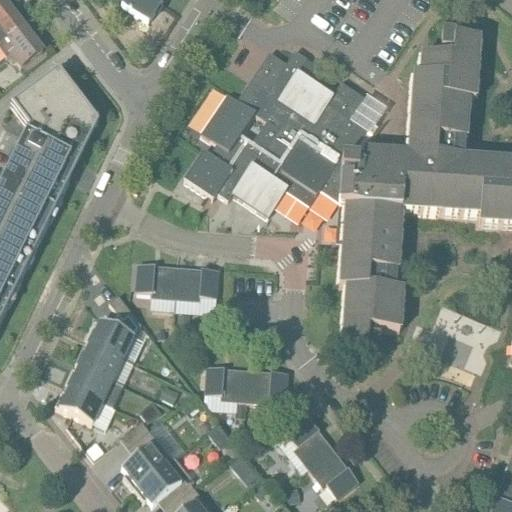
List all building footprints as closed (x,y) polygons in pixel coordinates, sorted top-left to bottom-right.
[(126,0),(120,10),(147,28),(160,8),(147,0),(126,0)] [(147,0),(160,8),(165,0),(147,0)] [(0,48),(23,31),(4,7),(0,9),(0,48)] [(41,56),(23,31),(0,48),(0,69),(12,60),(20,72),(41,56)] [(181,185),(205,201),(209,195),(226,205),(230,199),(267,223),(285,197),(308,212),(319,196),(338,208),(338,211),(344,212),(348,213),(346,249),(341,249),(338,292),(344,293),(340,352),(364,354),(364,360),(377,361),(378,341),(374,341),(374,335),(398,336),(401,294),(387,293),(388,276),(396,276),(400,216),(478,221),(478,229),(511,231),(511,166),(463,163),(463,162),(455,162),(456,144),(464,145),(467,105),(474,105),(478,43),(454,42),(454,35),(441,34),(440,54),(444,54),(444,61),(420,59),(419,79),(412,79),(407,159),(358,156),(358,148),(367,135),(352,125),(366,105),(340,88),(330,102),(296,79),(306,64),(294,57),(285,69),(268,58),(256,77),(259,79),(252,89),(248,86),(235,106),(225,100),(199,139),(214,149),(207,160),(200,156),(181,185)] [(67,90),(56,74),(9,113),(27,135),(0,190),(0,324),(8,309),(9,309),(21,285),(19,285),(27,269),(28,269),(34,258),(32,257),(48,224),(49,225),(61,201),(59,201),(68,183),(53,176),(67,148),(95,126),(83,110),(85,110),(69,89),(67,90)] [(174,305),(177,273),(136,270),(134,298),(150,299),(149,304),(174,305)] [(218,276),(177,273),(174,305),(199,307),(199,303),(215,304),(218,276)] [(128,322),(131,319),(117,301),(108,308),(117,320),(111,332),(99,326),(99,327),(99,328),(96,334),(92,332),(84,348),(89,350),(122,365),(132,342),(136,333),(128,322)] [(111,387),(122,365),(89,350),(86,356),(82,354),(74,369),(78,371),(111,387)] [(101,409),(111,387),(78,371),(76,377),(71,375),(64,391),(68,393),(101,409)] [(244,408),(246,376),(206,373),(204,401),(220,402),(220,406),(235,408),(234,423),(244,424),(245,408),(244,408)] [(269,406),(285,407),(287,379),(246,376),(244,408),(245,408),(268,410),(269,406)] [(91,430),(101,409),(68,393),(65,399),(61,397),(54,413),(91,430)] [(291,456),(306,476),(332,455),(307,423),(284,441),(294,454),(291,456)] [(164,427),(153,436),(174,462),(185,453),(164,427)] [(122,443),(129,452),(148,437),(141,428),(122,443)] [(132,495),(171,465),(148,437),(129,452),(137,461),(120,473),(125,480),(122,482),(132,495)] [(357,488),(332,455),(306,476),(321,495),(325,492),(335,505),(357,488)] [(511,455),(503,481),(511,484),(511,455)] [(151,511),(164,502),(171,511),(193,493),(190,489),(193,487),(174,463),(171,465),(132,495),(143,509),(146,506),(151,511)] [(491,511),(511,511),(511,484),(503,481),(491,511)] [(207,511),(193,493),(171,511),(207,511)]
